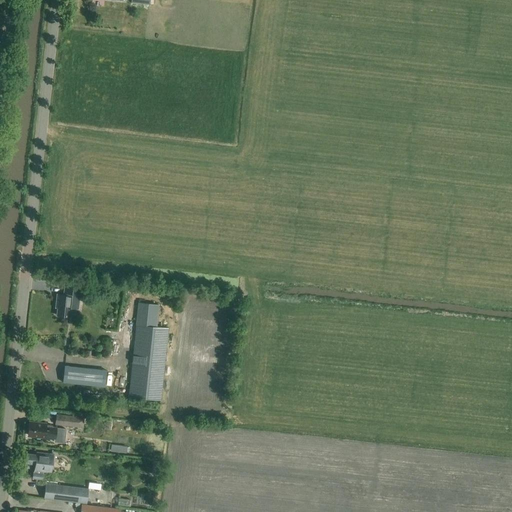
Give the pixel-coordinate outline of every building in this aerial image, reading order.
[(65,284),(63,296),(57,295),(56,303),(58,304),(57,316),(70,317),(71,309),(78,310),(80,286),(65,284)] [(158,305),(138,303),(128,397),(160,401),(168,328),(156,327),(158,305)] [(64,366),(63,383),(104,387),(106,371),(64,366)] [(84,418),(59,415),(57,415),(56,426),(83,429),(84,418)] [(56,428),(52,427),(52,426),(46,425),(46,424),(38,423),(38,424),(29,423),(28,436),(36,437),(36,438),(44,439),(44,438),(55,439),(56,428)] [(111,445),(110,452),(126,453),(127,447),(111,445)] [(51,473),(53,455),(37,453),(36,455),(26,454),(24,463),(35,465),(34,472),(33,472),(32,479),(43,481),(43,472),(51,473)] [(153,460),(151,475),(161,476),(162,461),(153,460)] [(89,489),(46,483),(45,488),(59,490),(58,500),(87,504),(89,489)]
